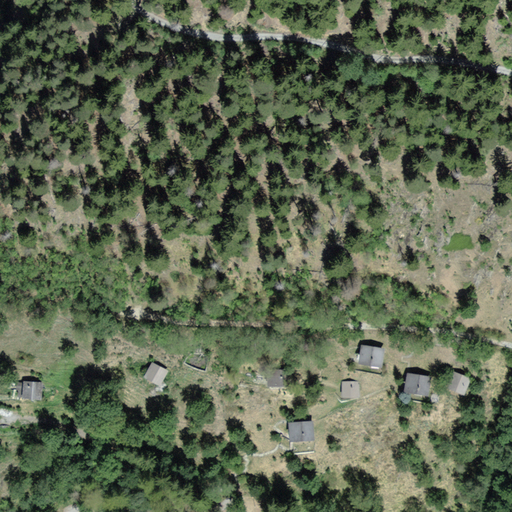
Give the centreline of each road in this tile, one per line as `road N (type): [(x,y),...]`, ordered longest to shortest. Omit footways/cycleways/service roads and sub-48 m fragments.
road 1 (track): [(44,295),(118,313),(463,333),(511,345)]
road 2 (track): [(134,0),(167,24),(211,35),(326,42),(384,59),(446,57),(511,71)]
road 3 (track): [(221,511),(206,494),(107,455),(30,410),(13,410)]
